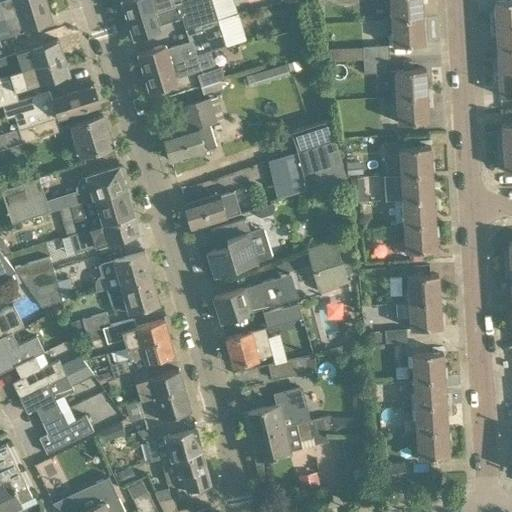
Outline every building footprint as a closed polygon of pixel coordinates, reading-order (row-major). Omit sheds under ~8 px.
[(0,0),(0,18),(47,4),(45,0),(0,0)] [(122,0),(121,1),(127,19),(180,3),(178,0),(122,0)] [(217,21),(210,0),(189,0),(180,3),(127,19),(133,39),(157,31),(156,26),(182,18),(186,31),(217,21)] [(421,0),(390,0),(391,20),(422,18),(421,0)] [(495,26),(511,24),(511,0),(493,2),(495,26)] [(290,5),(293,14),(304,11),(301,2),(290,5)] [(47,4),(0,18),(0,47),(1,47),(0,44),(0,37),(52,21),(47,4)] [(322,24),(321,11),(309,12),(310,25),(322,24)] [(422,18),(391,20),(393,46),(424,44),(422,18)] [(217,21),(186,31),(189,42),(167,48),(166,45),(138,54),(143,73),(209,53),(225,48),(217,21)] [(496,50),(511,48),(511,24),(495,26),(496,50)] [(0,76),(63,57),(57,40),(0,57),(0,76)] [(363,60),(389,59),(388,45),(362,47),(328,49),(329,61),(363,60)] [(497,73),(511,72),(511,48),(496,50),(497,73)] [(209,53),(143,73),(149,92),(174,85),(171,78),(213,65),(209,53)] [(63,57),(0,76),(0,106),(4,106),(15,102),(11,92),(68,74),(63,57)] [(389,59),(363,60),(363,73),(389,72),(389,59)] [(286,64),(289,72),(301,69),(298,60),(286,64)] [(257,86),(289,75),(285,64),(253,74),(257,86)] [(196,75),(200,87),(224,80),(220,68),(196,75)] [(396,97),(427,95),(426,69),(394,71),(396,97)] [(511,72),(497,73),(499,97),(511,96),(511,72)] [(233,77),(224,80),(200,87),(202,95),(235,84),(233,77)] [(49,92),(15,102),(4,106),(8,119),(16,117),(20,129),(57,118),(99,105),(93,87),(51,100),(49,92)] [(427,95),(396,97),(398,123),(429,121),(427,95)] [(171,162),(204,151),(197,128),(218,122),(210,97),(179,106),(187,129),(163,136),(171,162)] [(102,116),(73,125),(82,156),(112,146),(102,116)] [(57,118),(20,129),(0,135),(0,148),(60,129),(57,118)] [(292,131),(297,151),(334,139),(330,119),(292,131)] [(502,149),(511,148),(511,124),(501,125),(502,149)] [(334,139),(297,151),(306,190),(344,178),(334,139)] [(401,175),(432,173),(430,147),(399,148),(401,175)] [(511,172),(511,148),(502,149),(503,173),(511,172)] [(344,162),(345,176),(362,175),(362,161),(344,162)] [(11,224),(61,209),(125,189),(118,165),(84,176),(88,186),(46,200),(39,179),(0,191),(11,224)] [(432,173),(401,175),(402,200),(433,198),(432,173)] [(19,174),(0,180),(0,183),(2,189),(21,183),(19,174)] [(351,199),(364,198),(363,193),(365,193),(364,177),(350,178),(351,199)] [(125,189),(61,209),(69,236),(102,226),(133,216),(125,189)] [(192,229),(240,214),(232,190),(216,195),(185,205),(192,229)] [(433,198),(402,200),(394,201),(395,213),(403,213),(403,225),(435,224),(433,198)] [(272,203),(253,210),(255,216),(264,218),(271,215),(274,209),(272,203)] [(133,216),(102,226),(69,236),(74,253),(138,234),(133,216)] [(207,251),(206,252),(214,276),(215,276),(215,275),(256,263),(248,234),(250,233),(246,219),(210,230),(211,232),(212,231),(216,244),(218,243),(220,248),(208,252),(207,251)] [(435,224),(403,225),(405,252),(436,250),(435,224)] [(0,251),(0,252),(4,256),(12,253),(0,237),(0,251)] [(346,238),(306,250),(319,291),(347,282),(346,276),(341,264),(352,261),(353,261),(346,238)] [(0,280),(16,273),(4,256),(0,252),(0,280)] [(97,293),(109,290),(151,277),(144,252),(102,264),(105,277),(99,278),(97,283),(97,287),(97,291),(97,293)] [(15,268),(22,279),(53,270),(50,258),(15,268)] [(341,264),(346,276),(356,273),(352,261),(341,264)] [(53,270),(22,279),(42,307),(62,302),(53,270)] [(408,303),(439,301),(438,275),(407,277),(408,303)] [(151,277),(109,290),(116,315),(159,303),(151,277)] [(281,302),(274,279),(212,297),(214,301),(213,301),(215,309),(217,309),(220,321),(281,302)] [(439,301),(408,303),(396,304),(397,318),(409,317),(410,330),(441,328),(439,301)] [(282,307),(262,313),(266,327),(302,317),(298,304),(283,308),(282,307)] [(0,339),(10,335),(22,329),(11,307),(0,312),(0,339)] [(96,329),(102,327),(109,325),(106,313),(81,319),(84,328),(85,332),(96,329)] [(84,328),(81,319),(70,323),(73,331),(84,328)] [(109,325),(102,327),(106,339),(122,334),(126,348),(169,336),(164,319),(134,327),(132,320),(110,326),(109,325)] [(263,328),(225,338),(232,365),(259,358),(258,354),(269,351),(263,328)] [(96,329),(85,332),(79,334),(82,344),(99,339),(96,329)] [(382,343),(407,342),(406,329),(382,331),(382,343)] [(368,344),(382,343),(382,331),(367,332),(368,344)] [(10,335),(0,339),(0,351),(1,354),(0,354),(0,372),(16,365),(34,356),(49,349),(43,337),(35,341),(33,339),(16,347),(10,335)] [(169,336),(126,348),(115,352),(118,363),(110,365),(112,372),(96,377),(101,383),(109,381),(146,370),(144,362),(174,354),(169,336)] [(413,381),(444,379),(443,353),(411,355),(413,381)] [(34,356),(16,365),(22,377),(12,382),(19,397),(87,365),(80,356),(60,365),(58,361),(40,369),(34,356)] [(271,379),(303,372),(300,358),(297,359),(268,365),(271,379)] [(44,419),(61,411),(55,399),(73,390),(71,386),(94,375),(87,365),(19,397),(27,413),(39,408),(44,419)] [(146,370),(109,381),(112,392),(135,385),(139,399),(183,386),(178,369),(148,377),(146,370)] [(415,406),(446,404),(444,379),(413,381),(415,406)] [(177,419),(176,414),(190,409),(183,386),(139,399),(147,427),(177,419)] [(276,404),(245,412),(251,434),(307,421),(299,388),(274,394),(276,404)] [(447,430),(446,404),(415,406),(416,432),(447,430)] [(61,411),(44,419),(50,432),(39,438),(47,454),(93,431),(85,415),(67,424),(61,411)] [(110,416),(113,422),(119,419),(116,413),(110,416)] [(323,417),(307,421),(251,434),(257,460),(303,448),(302,443),(314,440),(315,445),(329,442),(323,417)] [(177,419),(147,427),(138,430),(146,443),(147,443),(152,462),(161,459),(201,449),(196,427),(181,431),(177,419)] [(121,421),(99,433),(101,442),(125,434),(121,421)] [(447,430),(416,432),(418,458),(449,456),(447,430)] [(0,487),(0,511),(14,511),(23,508),(20,504),(32,498),(6,444),(0,447),(0,485),(1,487),(0,487)] [(201,485),(210,483),(201,449),(161,459),(168,487),(186,482),(188,488),(192,494),(201,492),(201,485)] [(404,460),(383,464),(386,481),(406,478),(404,460)] [(353,487),(369,484),(365,464),(350,467),(353,487)] [(122,485),(136,478),(130,467),(116,473),(122,485)] [(301,492),(319,489),(316,473),(298,476),(301,492)] [(99,503),(80,511),(124,511),(108,477),(90,485),(99,503)] [(170,498),(168,488),(154,492),(163,511),(189,511),(188,508),(177,511),(174,498),(170,498)] [(137,509),(152,501),(147,491),(132,498),(137,509)] [(152,501),(137,509),(138,511),(154,511),(157,511),(152,501)]
